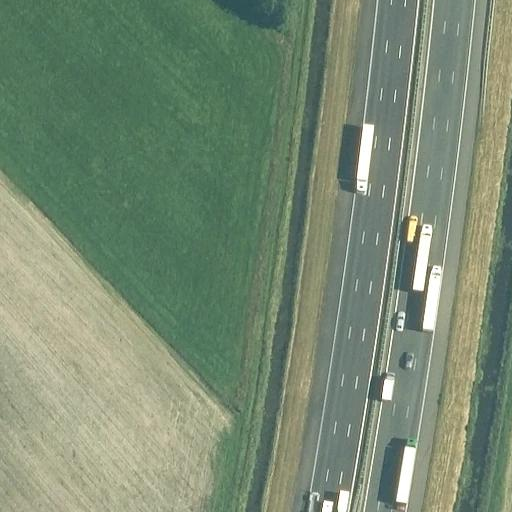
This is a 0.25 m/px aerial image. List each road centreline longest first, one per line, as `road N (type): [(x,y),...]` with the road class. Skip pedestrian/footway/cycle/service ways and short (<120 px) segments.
road 1 (motorway): [(393,511),(466,0)]
road 2 (motorway): [(397,0),(329,511)]
